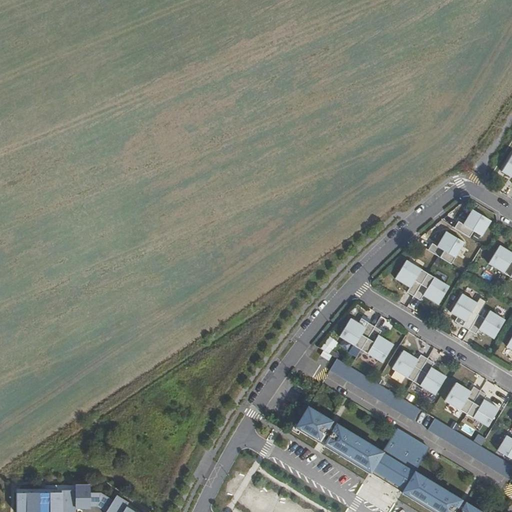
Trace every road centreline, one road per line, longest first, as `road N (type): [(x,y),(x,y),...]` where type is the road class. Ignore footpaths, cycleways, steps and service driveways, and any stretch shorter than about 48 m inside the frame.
road 1 (residential): [(352,284),(462,188),(511,212)]
road 2 (residential): [(352,284),(511,382)]
road 3 (residential): [(242,434),(352,284)]
road 4 (residential): [(369,511),(242,434)]
